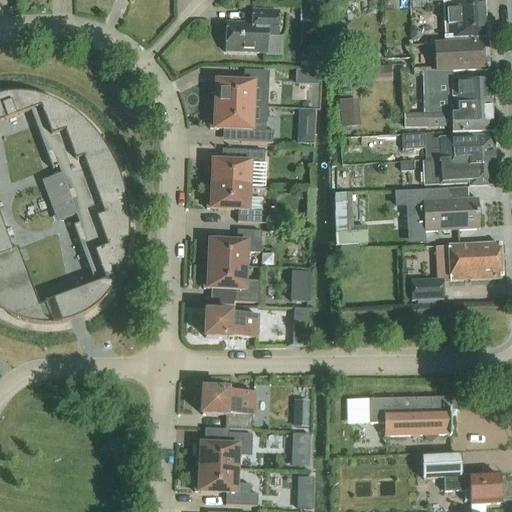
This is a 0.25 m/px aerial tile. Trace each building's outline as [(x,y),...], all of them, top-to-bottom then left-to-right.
[(429,0),(429,3),(442,3),(442,5),(444,5),(445,42),(486,40),(484,1),(475,1),(474,0),(429,0)] [(314,25),(314,10),(305,10),(304,25),(314,25)] [(266,38),(277,39),(278,14),(252,13),(252,27),(226,26),(225,55),(266,56),(266,38)] [(435,74),(451,74),(486,73),(486,70),(488,70),(487,45),(485,46),(485,43),(434,46),(435,74)] [(212,84),(211,97),(215,97),(215,108),(252,110),(266,110),(268,74),(244,73),(243,85),(212,84)] [(309,73),(297,73),(297,85),(309,85),(309,73)] [(338,86),(352,86),(352,74),(338,74),(338,86)] [(458,106),(492,104),(491,83),(452,85),(451,74),(435,74),(423,74),(425,117),(458,116),(458,106)] [(80,122),(75,118),(71,114),(64,110),(61,108),(55,105),(47,101),(44,100),(38,99),(31,97),(25,96),(21,96),(16,96),(11,96),(8,96),(4,97),(0,98),(0,311),(5,314),(8,316),(14,319),(19,321),(24,323),(31,324),(36,325),(41,326),(45,326),(50,326),(54,326),(58,326),(62,325),(65,324),(70,323),(74,322),(79,319),(84,317),(87,315),(92,311),(96,308),(101,304),(103,301),(108,296),(111,292),(113,289),(115,285),(117,280),(120,275),(121,271),(122,268),(124,262),(126,256),(127,250),(127,246),(128,242),(128,236),(128,230),(128,224),(128,218),(127,214),(127,210),(126,204),(125,198),(123,192),(122,188),(120,183),(118,176),(115,169),(112,163),(109,158),(105,151),(102,146),(98,141),(96,138),(93,135),(90,132),(85,126),(80,122)] [(354,103),(341,104),(343,122),(355,121),(354,103)] [(458,116),(425,117),(404,118),(405,129),(426,130),(452,129),(452,136),(493,134),(492,104),(458,106),(458,116)] [(210,119),(210,132),(241,133),(241,145),(273,146),(273,134),(265,134),(266,110),(252,110),(215,108),(214,119),(210,119)] [(298,140),(297,146),(313,147),(313,134),(306,133),(298,140)] [(423,136),(402,137),(403,152),(424,151),(424,148),(423,137),(423,136)] [(432,136),(423,136),(423,137),(424,148),(424,151),(425,162),(433,162),(439,162),(468,161),(469,165),(495,164),(493,138),(437,141),(437,142),(433,142),(432,142),(432,136)] [(208,164),(208,177),(212,177),(211,188),(249,190),(264,190),(265,167),(264,167),(264,154),(240,153),(240,165),(208,164)] [(439,164),(422,164),(423,187),(440,186),(469,184),(469,189),(496,188),(495,164),(469,165),(468,161),(439,162),(439,164)] [(400,174),(414,174),(414,164),(400,164),(400,174)] [(207,199),(206,212),(238,213),(237,225),(261,226),(262,214),(248,213),(249,190),(211,188),(211,199),(207,199)] [(448,203),(448,191),(423,193),(423,204),(422,204),(424,235),(479,232),(478,201),(448,203)] [(348,212),(335,213),(336,248),(367,246),(366,232),(349,233),(348,212)] [(208,268),(246,269),(246,256),(260,256),(261,234),(237,233),(236,245),(205,244),(204,256),(208,257),(208,268)] [(499,246),(449,248),(450,284),(501,282),(499,246)] [(246,269),(208,268),(207,279),(203,279),(203,292),(235,293),(234,305),(258,306),(259,284),(245,283),(246,269)] [(310,275),(291,275),(291,304),(310,304),(310,275)] [(443,281),(410,283),(411,304),(444,302),(443,281)] [(294,313),(293,329),(308,329),(309,313),(294,313)] [(203,320),(202,324),(201,328),(201,332),(202,336),(205,336),(205,340),(229,341),(229,340),(255,341),(255,342),(257,342),(258,319),(256,319),(256,320),(230,318),(230,317),(206,316),(206,320),(203,320)] [(198,409),(199,413),(202,413),(201,417),(225,418),(225,432),(251,434),(252,419),(253,420),(254,396),(253,396),(253,397),(226,395),(226,394),(202,393),(202,397),(200,397),(198,401),(198,405),(198,409)] [(347,427),(369,427),(383,426),(384,440),(450,438),(450,413),(457,413),(456,400),(346,403),(347,427)] [(199,471),(237,473),(237,459),(251,459),(252,437),(228,436),(228,448),(196,447),(195,460),(200,460),(199,471)] [(295,440),(294,470),(304,471),(306,441),(295,440)] [(444,480),(444,495),(469,494),(470,508),(500,507),(498,476),(469,478),(459,478),(458,456),(422,458),(424,481),(444,480)] [(237,473),(199,471),(199,482),(195,482),(194,495),(226,496),(225,508),(257,510),(258,497),(250,497),(250,487),(236,487),(237,473)] [(297,480),(296,511),(308,511),(312,511),(313,480),(308,480),(297,480)]
